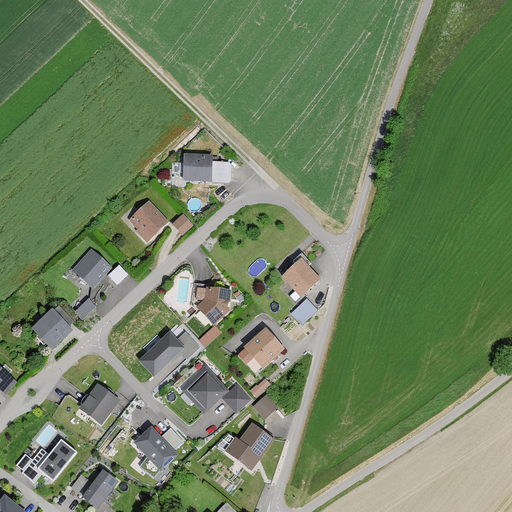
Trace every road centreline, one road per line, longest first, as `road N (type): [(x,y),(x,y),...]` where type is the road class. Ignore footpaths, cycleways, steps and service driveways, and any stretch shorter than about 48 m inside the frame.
road 1 (residential): [(0,423),(232,206),(258,198),(291,204),(345,256)]
road 2 (track): [(291,204),(81,0)]
road 3 (unclassified): [(345,256),(427,0)]
road 4 (unclassified): [(277,511),(345,256)]
road 5 (track): [(302,511),(511,370)]
